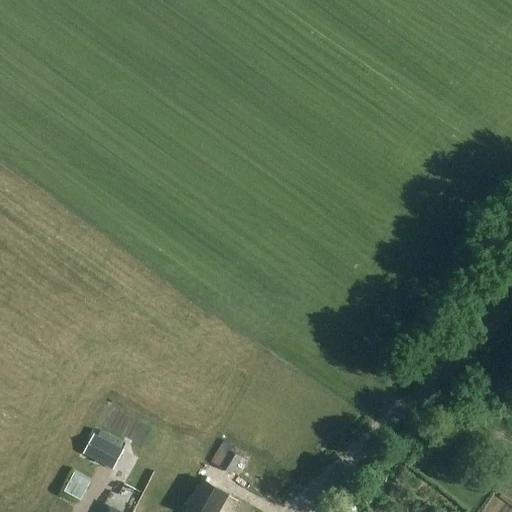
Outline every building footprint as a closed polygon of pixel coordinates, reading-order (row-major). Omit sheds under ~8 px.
[(114,471),(124,450),(94,435),(84,455),(114,471)] [(233,474),(242,458),(232,453),(235,447),(223,441),(212,463),(233,474)] [(50,470),(83,482),(88,470),(54,458),(50,470)] [(189,511),(217,511),(227,495),(203,481),(187,510),(189,511)] [(53,509),(59,490),(39,483),(32,502),(53,509)] [(121,511),(104,503),(99,511),(121,511)]
